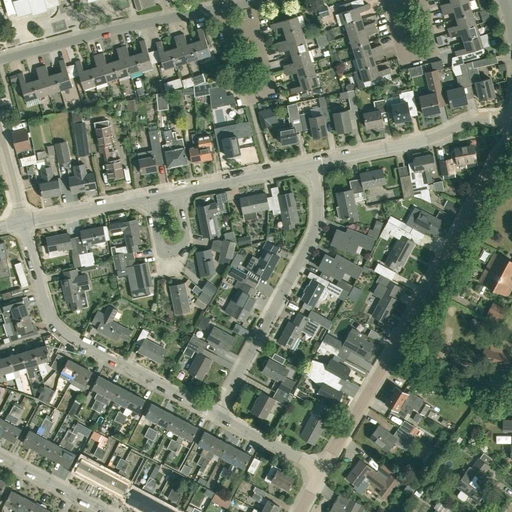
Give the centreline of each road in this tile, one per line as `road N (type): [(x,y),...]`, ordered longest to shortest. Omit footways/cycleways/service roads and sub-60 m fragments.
road 1 (residential): [(321,469),(511,123)]
road 2 (residential): [(216,414),(55,325),(21,222)]
road 3 (residential): [(216,414),(320,229),(317,162)]
road 4 (residential): [(0,59),(218,8)]
road 5 (residential): [(317,162),(430,139),(469,121),(511,120)]
road 6 (residential): [(223,29),(236,86),(251,97),(268,88),(268,77),(252,29),(241,27)]
road 7 (residential): [(176,191),(317,162)]
road 8 (residential): [(176,191),(185,236),(169,252),(159,245),(149,196)]
road 9 (residential): [(21,222),(149,196)]
road 10 (residential): [(107,511),(0,455)]
